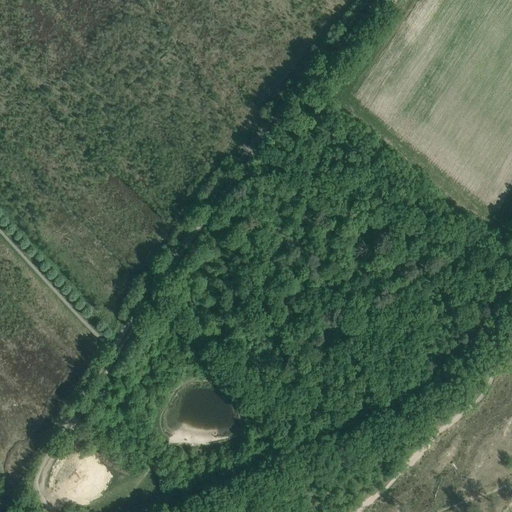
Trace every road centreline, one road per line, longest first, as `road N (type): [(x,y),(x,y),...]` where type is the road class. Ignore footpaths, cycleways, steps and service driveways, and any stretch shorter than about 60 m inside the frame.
road 1 (track): [(114,347),(121,351),(187,246),(376,0)]
road 2 (track): [(42,498),(46,475),(121,351)]
